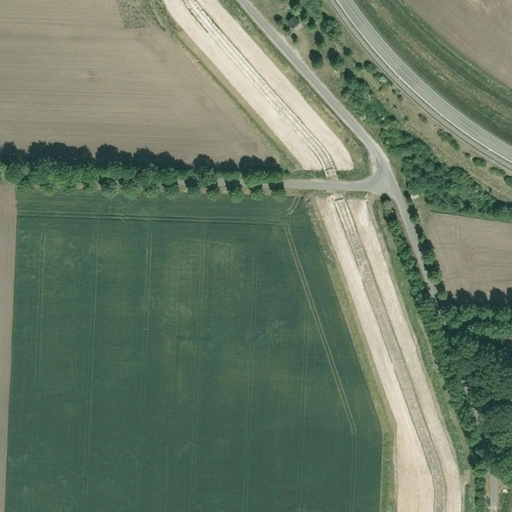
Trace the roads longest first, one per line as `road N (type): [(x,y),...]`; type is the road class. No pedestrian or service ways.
road 1 (unclassified): [(0,171),(392,188)]
road 2 (residential): [(392,188),(487,428),(492,511)]
road 3 (residential): [(243,0),(374,149),(392,188)]
road 4 (tertiary): [(511,151),(427,92),(345,0)]
